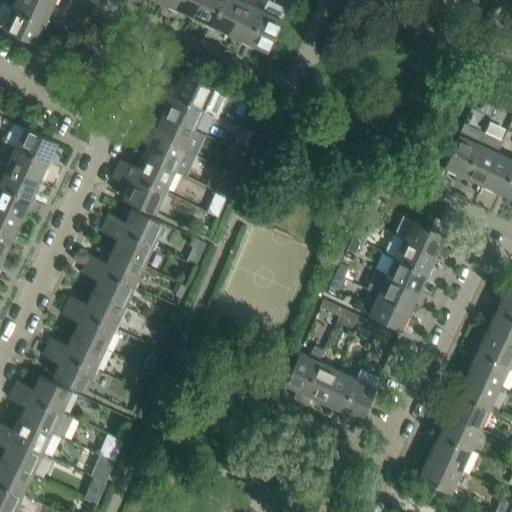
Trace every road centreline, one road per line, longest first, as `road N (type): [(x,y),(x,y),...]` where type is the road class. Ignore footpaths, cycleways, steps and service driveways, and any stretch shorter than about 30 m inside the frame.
road 1 (residential): [(0,370),(112,120),(0,68)]
road 2 (residential): [(359,511),(485,241),(511,253)]
